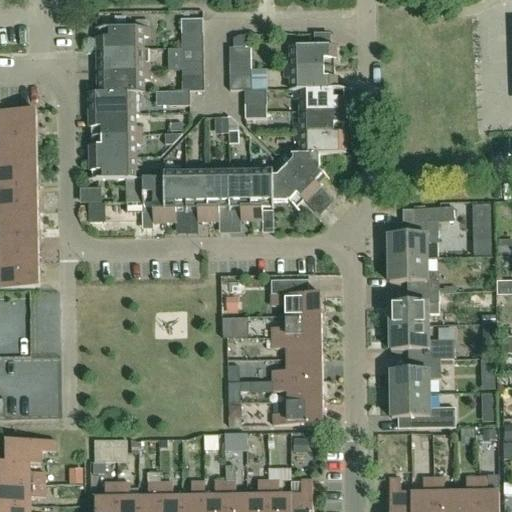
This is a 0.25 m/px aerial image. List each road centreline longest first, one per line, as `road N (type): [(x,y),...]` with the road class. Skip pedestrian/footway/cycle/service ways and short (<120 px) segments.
road 1 (residential): [(336,250),(68,254)]
road 2 (residential): [(68,254),(65,81),(54,72),(0,73)]
road 3 (residential): [(336,250),(371,190),(367,28)]
road 4 (residential): [(220,109),(219,36),(232,27),(367,28)]
road 5 (residential): [(356,442),(352,272),(336,250)]
road 6 (residential): [(71,424),(68,254)]
